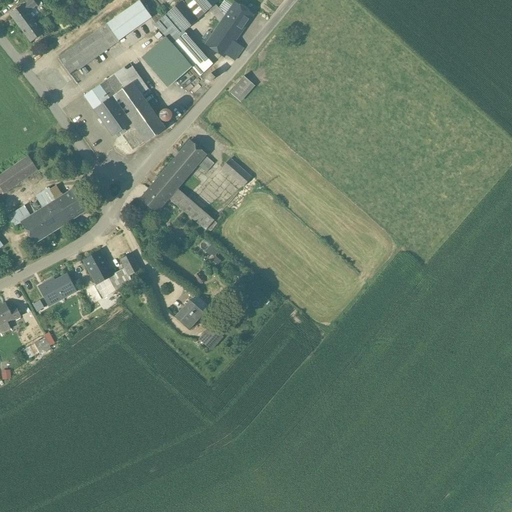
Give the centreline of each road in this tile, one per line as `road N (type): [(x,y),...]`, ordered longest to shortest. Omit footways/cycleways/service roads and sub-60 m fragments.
road 1 (unclassified): [(296,0),(112,194)]
road 2 (residential): [(0,35),(112,194)]
road 3 (unclassified): [(112,194),(107,217),(88,239),(0,286)]
